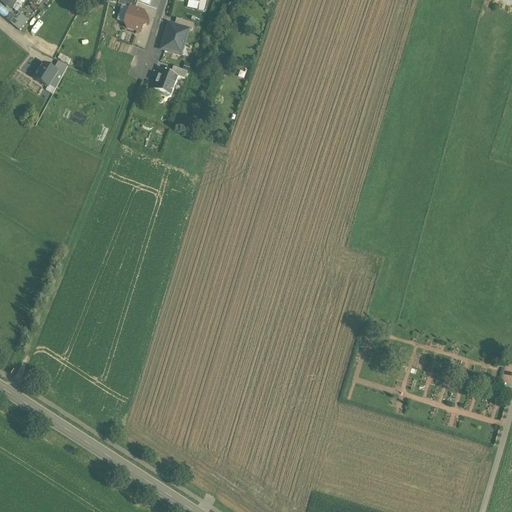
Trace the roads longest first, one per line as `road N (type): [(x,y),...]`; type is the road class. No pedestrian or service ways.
road 1 (track): [(143,69),(17,397)]
road 2 (tertiary): [(0,386),(196,511)]
